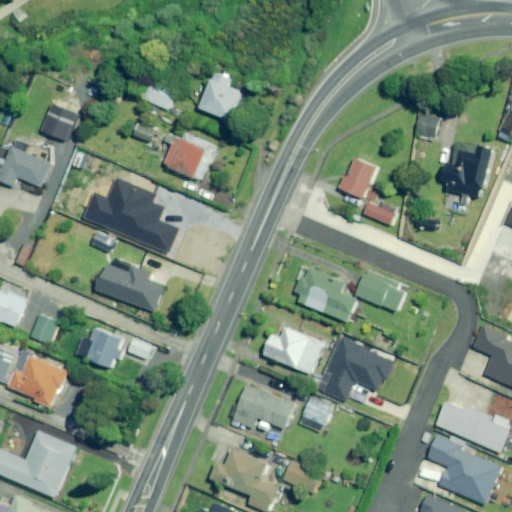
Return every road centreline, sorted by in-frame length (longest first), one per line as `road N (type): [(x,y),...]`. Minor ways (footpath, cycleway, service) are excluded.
road 1 (unclassified): [(269,211),(462,294),(464,306),(379,511)]
road 2 (tertiary): [(137,511),(269,211)]
road 3 (tertiary): [(269,211),(320,106),(348,73),(417,27)]
road 4 (track): [(207,354),(0,264)]
